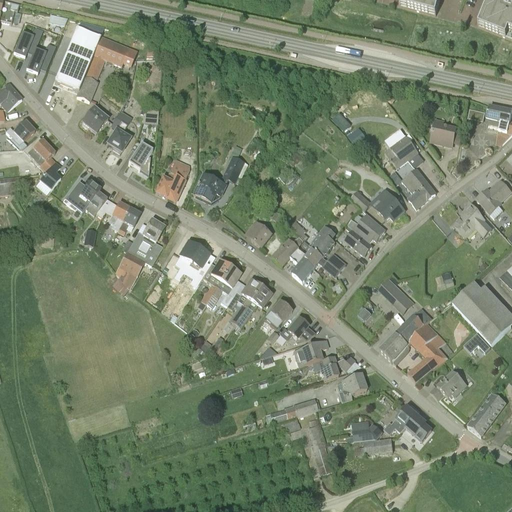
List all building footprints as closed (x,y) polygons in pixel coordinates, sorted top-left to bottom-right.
[(300,0),(298,11),(311,13),(313,1),(310,0),(300,0)] [(401,0),(400,8),(435,18),(440,0),(401,0)] [(511,0),(489,0),(478,29),(511,42),(511,0)] [(0,24),(11,27),(14,14),(17,15),(19,8),(3,4),(3,3),(0,2),(0,24)] [(65,29),(68,21),(50,17),(48,26),(65,29)] [(76,31),(54,85),(78,95),(100,42),(101,41),(76,31)] [(48,42),(41,39),(36,47),(28,44),(19,65),(30,70),(32,64),(38,67),(48,42)] [(100,42),(78,95),(76,100),(89,105),(98,85),(96,84),(105,63),(121,70),(123,63),(132,66),(136,57),(128,54),(100,42)] [(62,58),(54,55),(49,63),(41,60),(32,81),(43,86),(45,80),(51,83),(62,58)] [(21,102),(8,87),(0,93),(0,104),(1,104),(8,113),(21,102)] [(393,97),(388,101),(392,105),(397,100),(393,97)] [(495,148),(500,149),(511,139),(511,137),(511,126),(509,126),(511,114),(489,110),(486,121),(501,124),(499,134),(501,135),(497,138),(495,148)] [(81,127),(95,138),(108,122),(94,111),(81,127)] [(141,126),(157,127),(158,114),(145,112),(141,126)] [(120,115),(111,129),(116,132),(107,147),(112,150),(111,152),(120,157),(132,137),(126,133),(128,129),(132,122),(120,115)] [(338,115),(331,122),(343,134),(350,127),(338,115)] [(10,131),(6,135),(12,142),(11,142),(18,150),(22,146),(23,147),(34,135),(25,125),(14,135),(10,131)] [(453,147),(456,131),(442,128),(441,132),(433,131),(430,145),(442,148),(442,146),(444,145),(453,147)] [(356,148),(365,141),(361,135),(351,142),(356,148)] [(54,156),(42,143),(28,156),(46,175),(55,166),(50,161),(54,156)] [(148,178),(149,162),(148,161),(152,154),(141,147),(127,168),(139,175),(140,173),(147,178),(148,178)] [(411,147),(390,163),(397,171),(418,155),(411,147)] [(231,160),(221,181),(233,186),(243,165),(231,160)] [(175,164),(170,176),(167,183),(162,181),(155,196),(175,205),(185,182),(187,178),(187,169),(175,164)] [(55,166),(46,175),(39,184),(49,193),(60,182),(54,177),(60,170),(55,166)] [(408,204),(416,213),(435,197),(417,173),(402,184),(414,199),(408,204)] [(19,180),(0,181),(0,198),(15,197),(14,188),(20,187),(19,180)] [(220,201),(226,185),(220,183),(219,185),(216,184),(214,186),(202,181),(194,199),(210,206),(214,198),(220,201)] [(488,193),(477,203),(490,218),(501,207),(499,206),(510,195),(500,184),(489,194),(488,193)] [(75,205),(65,198),(58,208),(67,215),(68,213),(80,223),(86,214),(85,213),(98,196),(100,193),(90,185),(75,205)] [(364,215),(371,207),(357,194),(350,203),(364,215)] [(106,202),(98,196),(85,213),(86,214),(94,219),(95,217),(102,221),(105,216),(110,205),(106,202)] [(393,224),(404,213),(391,200),(377,214),(386,223),(389,220),(393,224)] [(117,209),(110,205),(105,216),(111,219),(116,222),(111,231),(117,235),(129,211),(118,206),(117,209)] [(454,228),(460,236),(465,241),(475,232),(483,241),(492,233),(484,224),(485,224),(470,209),(464,215),(466,217),(454,228)] [(132,231),(140,217),(129,211),(117,235),(118,235),(117,235),(124,238),(126,233),(125,233),(128,229),(132,231)] [(277,216),(272,221),(278,226),(282,222),(281,221),(281,220),(277,216)] [(352,224),(348,229),(354,234),(369,246),(373,242),(376,244),(385,233),(367,216),(363,221),(358,216),(352,224)] [(129,293),(143,267),(150,271),(162,251),(155,246),(164,231),(151,224),(143,238),(138,235),(132,246),(126,257),(115,277),(123,288),(129,293)] [(299,239),(305,244),(308,241),(303,236),(306,233),(297,225),(291,231),(299,239)] [(245,238),(261,250),(270,238),(255,226),(245,238)] [(369,246),(354,234),(348,229),(346,232),(351,237),(345,244),(364,259),(372,249),(369,246)] [(335,237),(325,230),(312,246),(316,249),(314,252),(313,252),(323,260),(335,246),(331,243),(335,237)] [(86,233),(83,248),(93,250),(96,235),(86,233)] [(282,269),(289,260),(305,244),(300,240),(299,239),(293,246),(288,242),(272,260),(282,269)] [(127,244),(122,254),(126,257),(132,246),(127,244)] [(305,244),(289,260),(299,269),(292,277),(302,286),(314,271),(304,263),(307,260),(303,257),(310,249),(305,244)] [(188,245),(180,260),(185,263),(167,294),(171,297),(174,291),(198,252),(188,246),(188,245)] [(314,252),(310,249),(303,257),(307,260),(304,263),(314,271),(319,265),(323,269),(322,269),(335,280),(340,274),(327,264),(323,260),(313,252),(314,252)] [(198,252),(174,291),(179,294),(186,284),(195,269),(200,272),(209,258),(209,257),(208,258),(198,252)] [(340,274),(345,268),(346,267),(333,257),(327,264),(340,274)] [(206,308),(230,271),(220,265),(220,264),(219,264),(215,270),(211,267),(201,281),(211,287),(200,304),(201,304),(197,311),(202,314),(206,308)] [(485,265),(479,271),(482,275),(488,269),(485,265)] [(240,277),(230,271),(206,308),(211,312),(222,294),(226,297),(220,306),(231,313),(240,300),(230,294),(240,277)] [(511,297),(511,279),(503,288),(511,297)] [(452,281),(444,284),(446,290),(454,288),(452,281)] [(390,283),(380,293),(403,315),(413,306),(390,283)] [(241,318),(260,291),(251,284),(250,284),(241,298),(246,301),(230,324),(234,327),(241,318)] [(234,327),(235,328),(239,330),(246,321),(256,307),(261,311),(271,298),(270,297),(270,298),(260,291),(241,318),(234,327)] [(265,322),(276,332),(282,326),(291,315),(284,309),(285,308),(281,305),(281,306),(279,305),(270,316),(265,322)] [(365,309),(359,317),(366,323),(372,316),(365,309)] [(405,350),(410,345),(427,327),(431,324),(420,312),(400,333),(389,345),(380,353),(379,354),(391,366),(406,351),(405,350)] [(296,342),(294,345),(297,347),(309,344),(314,338),(306,331),(308,329),(298,321),(287,334),(284,332),(279,338),(286,344),(289,341),(291,338),(296,342)] [(427,327),(410,345),(425,363),(408,378),(416,387),(447,361),(438,352),(445,345),(427,327)] [(237,336),(240,331),(239,330),(235,328),(232,332),(237,336)] [(199,335),(193,331),(190,336),(196,340),(199,335)] [(260,348),(266,353),(272,346),(277,340),(271,334),(260,348)] [(490,350),(476,337),(463,350),(470,357),(478,348),(485,355),(490,350)] [(297,371),(321,363),(318,354),(327,351),(325,344),(292,355),(297,371)] [(212,354),(215,356),(219,349),(214,346),(210,352),(212,354)] [(207,357),(212,354),(210,352),(208,351),(203,347),(202,347),(199,351),(207,357)] [(333,360),(322,364),(321,365),(324,372),(320,373),(324,384),(337,380),(333,370),(339,368),(346,374),(354,365),(349,360),(345,365),(343,363),(335,366),(333,360)] [(213,370),(215,375),(223,371),(222,366),(213,370)] [(184,374),(187,383),(192,381),(189,372),(184,374)] [(437,390),(448,402),(456,393),(459,396),(467,389),(452,376),(437,390)] [(361,378),(351,381),(340,385),(343,394),(338,396),(341,406),(351,403),(350,399),(366,393),(361,378)] [(240,391),(230,394),(232,400),(242,397),(240,391)] [(481,440),(506,406),(492,397),(467,430),(481,440)] [(292,410),(269,416),(272,426),(287,421),(287,422),(296,420),(317,413),(314,403),(292,410)] [(389,438),(395,431),(401,436),(416,418),(406,410),(392,427),(389,426),(383,432),(389,438)] [(328,424),(325,416),(318,418),(320,426),(328,424)] [(416,418),(401,436),(410,444),(415,438),(426,426),(416,418)] [(296,422),(284,426),(287,435),(300,431),(296,422)] [(310,431),(307,432),(312,448),(310,449),(320,480),(332,476),(316,422),(308,424),(310,431)] [(255,430),(254,424),(246,426),(247,427),(242,428),(244,434),(255,430)] [(359,443),(359,445),(380,442),(377,437),(381,436),(377,426),(359,435),(362,441),(359,443)] [(380,443),(380,442),(359,445),(354,446),(355,459),(393,455),(391,442),(380,443)]
